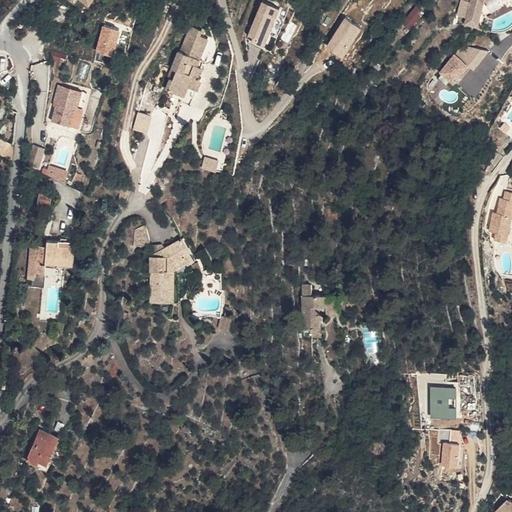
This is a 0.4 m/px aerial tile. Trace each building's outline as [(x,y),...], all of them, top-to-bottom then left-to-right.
[(61,0),(59,3),(70,10),(76,0),(83,4),(85,0),(61,0)] [(261,0),(248,37),(268,44),(282,5),(266,0),(261,0)] [(511,0),(472,0),(467,22),(480,25),(485,0),(504,0),(506,4),(511,1),(511,0)] [(411,28),(426,11),(418,4),(404,22),(411,28)] [(345,56),(364,26),(346,15),(327,45),(345,56)] [(196,26),(186,22),(178,41),(184,44),(181,50),(176,48),(173,47),(167,64),(174,67),(170,77),(165,76),(162,86),(185,95),(199,56),(195,54),(202,34),(194,31),(196,26)] [(103,23),(97,51),(116,55),(123,28),(103,23)] [(33,37),(27,33),(22,40),(29,44),(33,37)] [(184,44),(178,41),(176,48),(181,50),(184,44)] [(491,50),(463,45),(441,71),(456,83),(471,65),(476,69),(491,50)] [(174,67),(167,64),(163,75),(165,76),(170,77),(174,67)] [(73,108),(77,91),(55,86),(50,103),(53,104),(48,122),(66,126),(71,108),(73,108)] [(80,105),(87,107),(91,91),(85,90),(80,105)] [(71,127),(76,109),(73,108),(71,108),(66,126),(71,127)] [(0,133),(0,157),(9,163),(12,144),(5,141),(7,136),(1,131),(0,133)] [(40,165),(43,148),(31,146),(28,163),(40,165)] [(511,190),(508,189),(506,200),(503,199),(499,214),(494,213),(490,230),(497,233),(510,235),(511,224),(511,190)] [(54,209),(38,207),(36,226),(52,228),(54,209)] [(143,248),(138,225),(128,231),(129,249),(143,248)] [(510,235),(497,233),(495,241),(508,243),(510,235)] [(64,248),(65,242),(42,239),(41,247),(26,245),(21,278),(27,279),(27,284),(37,285),(39,263),(58,266),(62,266),(64,248)] [(198,262),(187,239),(151,255),(143,302),(167,306),(174,272),(198,262)] [(162,247),(159,242),(143,248),(144,257),(162,247)] [(69,248),(64,248),(62,266),(58,266),(58,270),(66,271),(69,248)] [(304,284),(293,284),(291,336),(300,337),(300,328),(308,328),(308,317),(317,317),(316,310),(329,311),(329,296),(317,296),(304,295),(304,284)] [(317,285),(304,284),(304,295),(317,296),(317,285)] [(122,319),(114,316),(109,328),(118,331),(122,319)] [(432,418),(460,417),(459,384),(431,385),(432,418)] [(57,427),(43,422),(32,453),(46,458),(57,427)] [(444,465),(463,465),(462,429),(452,429),(452,442),(443,442),(444,465)] [(511,511),(511,497),(506,496),(493,508),(496,511),(511,511)]
